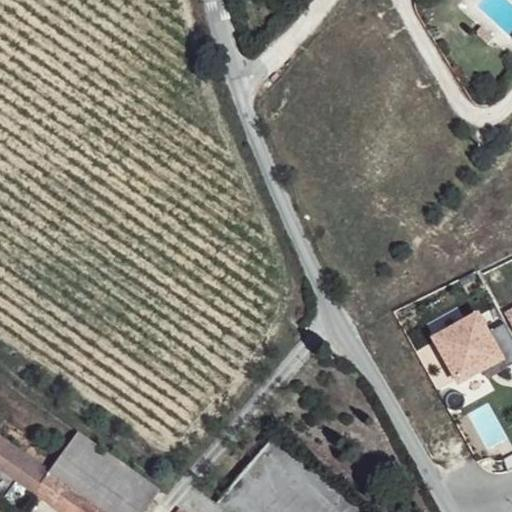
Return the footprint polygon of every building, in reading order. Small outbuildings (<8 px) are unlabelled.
[(511,367),(511,331),(508,325),(490,335),(480,317),(438,340),(463,384),(486,371),(505,361),(510,369),(511,367)] [(491,381),(510,370),(510,369),(505,361),(486,371),(491,381)] [(143,511),(158,492),(77,434),(50,472),(106,511),(143,511)] [(0,436),(0,466),(35,491),(34,494),(59,511),(106,511),(50,472),(0,436)] [(360,511),(273,440),(221,501),(233,511),(360,511)]
